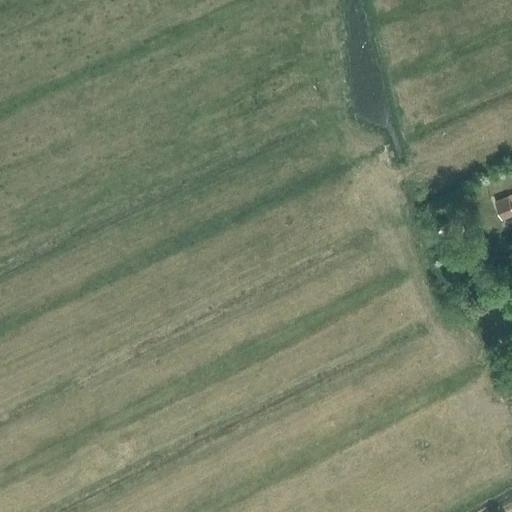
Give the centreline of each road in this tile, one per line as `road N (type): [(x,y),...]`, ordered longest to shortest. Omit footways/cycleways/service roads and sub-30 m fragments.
road 1 (track): [(511,415),(490,415),(479,403),(389,179),(511,123)]
road 2 (track): [(389,179),(343,121),(319,0)]
